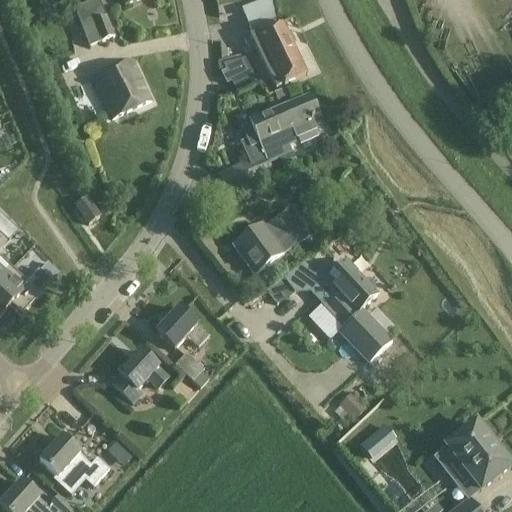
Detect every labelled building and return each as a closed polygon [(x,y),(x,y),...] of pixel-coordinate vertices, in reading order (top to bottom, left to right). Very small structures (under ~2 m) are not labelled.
[(270,0),(269,0),(246,10),(257,36),(253,38),(277,89),(308,76),(282,25),(278,27),(270,0)] [(114,39),(99,2),(74,12),(89,49),(114,39)] [(244,60),(222,66),(225,72),(231,83),(236,94),(257,84),(244,60)] [(149,104),(128,62),(90,81),(111,123),(149,104)] [(250,125),(268,166),(279,161),(292,155),(289,148),(297,145),(296,142),(315,133),(311,123),(319,119),(309,97),(250,125)] [(292,155),(279,161),(283,171),(296,163),(292,155)] [(253,162),(228,173),(219,177),(227,196),(237,192),(261,181),(253,162)] [(98,220),(84,201),(74,208),(87,227),(98,220)] [(262,228),(233,249),(254,278),(283,257),(283,256),(308,237),(289,211),(263,230),(262,228)] [(0,228),(0,236),(7,243),(17,233),(6,223),(0,228)] [(308,262),(283,281),(292,294),(311,293),(313,291),(325,280),(308,262)] [(47,265),(39,274),(51,285),(59,277),(47,265)] [(360,312),(375,297),(345,267),(327,285),(324,282),(313,291),(315,293),(325,303),(321,308),(341,330),(337,333),(369,366),(391,345),(360,312)] [(1,279),(0,280),(0,315),(7,308),(18,318),(48,285),(34,272),(16,292),(1,279)] [(197,328),(179,311),(155,337),(174,354),(187,340),(198,350),(207,340),(196,329),(197,328)] [(158,370),(140,353),(118,377),(120,379),(111,389),(133,409),(142,399),(137,394),(147,382),(157,392),(167,381),(157,371),(158,370)] [(203,373),(185,356),(174,368),(184,378),(200,392),(209,382),(201,375),(203,373)] [(353,396),(340,407),(355,422),(367,411),(353,396)] [(510,470),(475,426),(445,450),(456,464),(448,470),(461,486),(469,480),(480,494),(510,470)] [(92,491),(109,474),(97,462),(92,468),(61,439),(39,463),(57,481),(68,468),(92,491)] [(122,453),(114,446),(106,455),(114,462),(122,453)] [(21,485),(0,507),(0,509),(3,511),(73,511),(59,499),(48,511),(38,502),(39,501),(21,485)] [(476,511),(469,502),(457,511),(476,511)]
